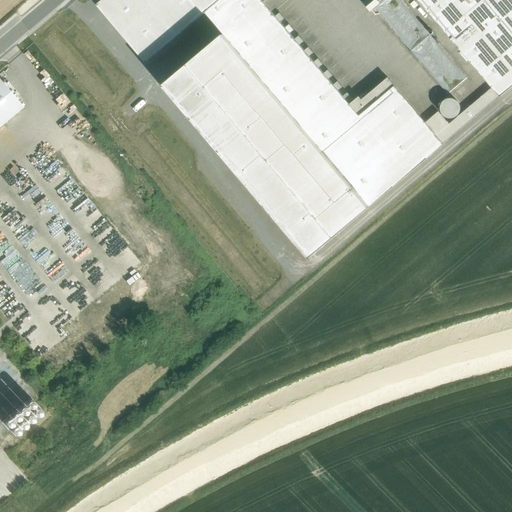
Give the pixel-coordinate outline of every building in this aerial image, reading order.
[(103,0),(98,5),(147,63),(207,13),(221,0),(103,0)] [(221,0),(207,13),(224,35),(370,207),(444,144),(426,123),(388,78),(362,100),(359,97),(350,104),(261,0),(221,0)] [(465,79),(403,0),(363,0),(362,2),(369,11),(376,5),(445,94),(465,79)] [(511,0),(417,0),(492,88),(499,96),(511,85),(511,0)] [(370,207),(224,35),(189,65),(335,237),(370,207)] [(335,237),(189,65),(164,85),(310,257),(335,237)] [(0,80),(0,126),(23,107),(0,80)] [(439,111),(426,123),(444,144),(499,96),(492,88),(449,124),(439,111)]
